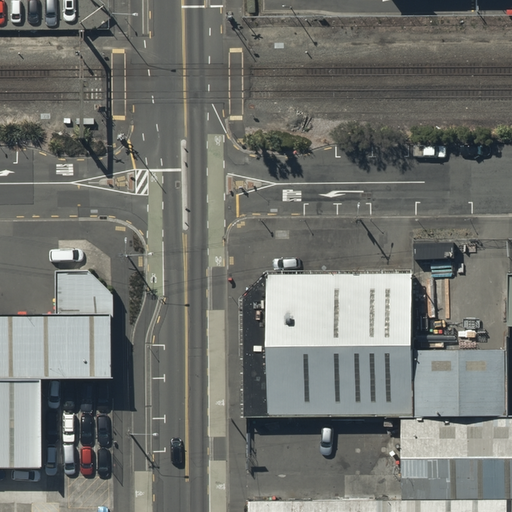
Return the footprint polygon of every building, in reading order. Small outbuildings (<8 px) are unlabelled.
[(407,282),(266,282),(267,424),(408,423),(407,282)] [(114,327),(0,327),(0,389),(114,389),(114,327)] [(500,357),(410,357),(410,425),(500,424),(500,357)] [(0,476),(12,476),(12,419),(0,418),(0,476)] [(511,426),(398,427),(398,507),(511,506),(511,426)]
